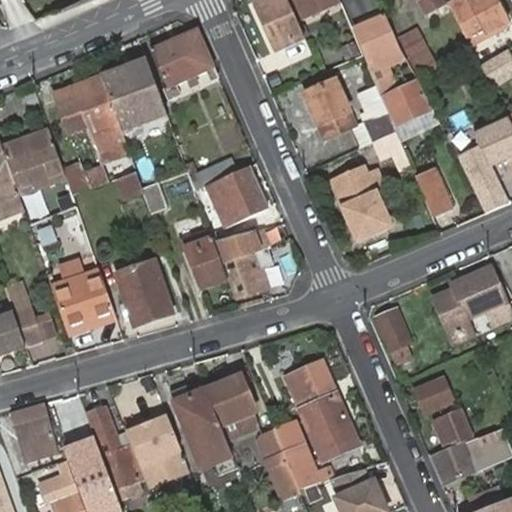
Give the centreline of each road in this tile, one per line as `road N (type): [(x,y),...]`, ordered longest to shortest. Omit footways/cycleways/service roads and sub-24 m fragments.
road 1 (residential): [(0,401),(342,301)]
road 2 (residential): [(209,0),(342,301)]
road 3 (residential): [(342,301),(432,511)]
road 4 (residential): [(342,301),(511,225)]
road 5 (tertiary): [(0,62),(147,0)]
